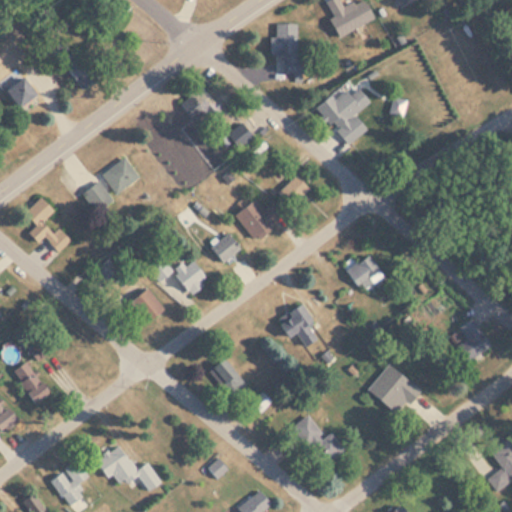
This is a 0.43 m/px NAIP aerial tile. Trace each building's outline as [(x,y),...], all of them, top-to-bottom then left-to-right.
[(336,31),(364,17),(355,0),(341,0),(325,8),(336,31)] [(394,0),(400,8),(413,0),(394,0)] [(296,23),(275,23),(275,37),(269,37),(269,54),(281,54),(280,73),(302,73),(302,59),(296,59),(296,23)] [(81,88),(94,77),(78,58),(65,69),(81,88)] [(34,93),(21,74),(1,88),(14,107),(34,93)] [(178,102),(196,126),(218,109),(200,85),(178,102)] [(356,86),(347,93),(342,86),(315,105),(345,146),(366,130),(353,113),(368,102),(356,86)] [(252,138),(242,123),(220,138),(230,153),(252,138)] [(137,177),(123,158),(100,173),(114,193),(137,177)] [(282,188),(295,201),(307,188),(294,175),(282,188)] [(81,192),(96,212),(112,199),(97,180),(81,192)] [(70,240),(58,227),(52,233),(41,221),(52,211),(39,196),(22,211),(34,225),(26,232),(36,243),(43,236),(57,252),(70,240)] [(233,214),(253,239),(282,216),(272,202),(261,210),(253,199),(233,214)] [(239,247),(224,232),(208,248),(222,262),(239,247)] [(344,271),(360,291),(381,274),(365,254),(344,271)] [(157,279),(171,270),(162,258),(148,267),(157,279)] [(189,293),(206,279),(189,258),(172,271),(189,293)] [(101,282),(114,278),(110,263),(97,267),(101,282)] [(144,323),(162,308),(145,287),(127,302),(144,323)] [(307,328),(313,323),(298,304),(275,322),(287,338),(293,333),(304,347),(315,338),(307,328)] [(458,326),(464,341),(456,345),(463,361),(487,350),(473,319),(458,326)] [(45,351),(39,344),(30,353),(36,360),(45,351)] [(244,384),(222,358),(208,370),(230,395),(244,384)] [(48,392),(24,362),(11,372),(34,403),(48,392)] [(366,391),(397,417),(418,391),(387,365),(366,391)] [(270,401),(261,394),(251,405),(260,412),(270,401)] [(0,428),(11,421),(0,403),(0,428)] [(287,429),(317,470),(343,451),(329,433),(323,437),(307,415),(287,429)] [(510,479),(511,477),(511,434),(488,454),(510,479)] [(104,477),(111,473),(118,484),(135,473),(144,487),(156,479),(146,462),(132,471),(116,445),(93,459),(104,477)] [(49,480),(66,505),(83,494),(76,483),(85,477),(75,463),(62,472),(62,471),(49,480)] [(234,508),(236,511),(261,511),(270,506),(258,490),(234,508)] [(19,502),(27,511),(47,511),(31,492),(19,502)]
